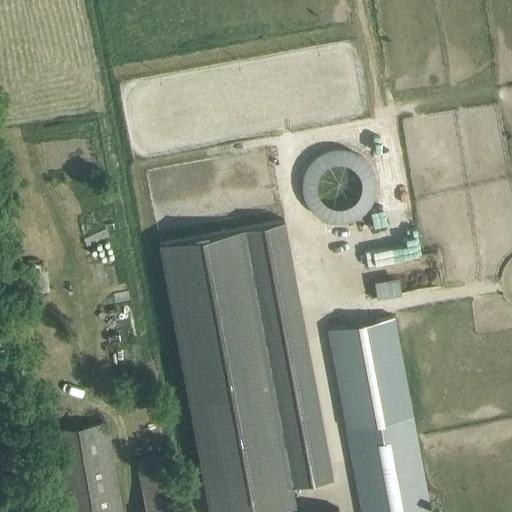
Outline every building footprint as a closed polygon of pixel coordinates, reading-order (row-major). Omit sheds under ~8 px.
[(373,193),(374,185),(360,184),(359,189),(348,188),(349,185),(325,183),(326,172),(308,170),(305,210),(365,216),(367,192),(373,193)] [(328,222),(331,249),(383,243),(384,257),(415,254),(407,179),(379,182),(380,195),(402,192),(405,213),(328,222)] [(287,218),(162,240),(210,511),(248,511),(295,503),(292,484),(332,476),(287,218)] [(375,281),(377,293),(429,285),(429,284),(441,283),(436,253),(426,254),(427,261),(398,265),(400,278),(375,281)] [(347,429),(412,417),(393,315),(328,327),(347,429)] [(429,511),(412,417),(347,429),(362,511),(429,511)] [(120,511),(105,423),(48,432),(61,511),(120,511)] [(181,511),(176,482),(171,452),(137,458),(142,488),(146,511),(181,511)]
